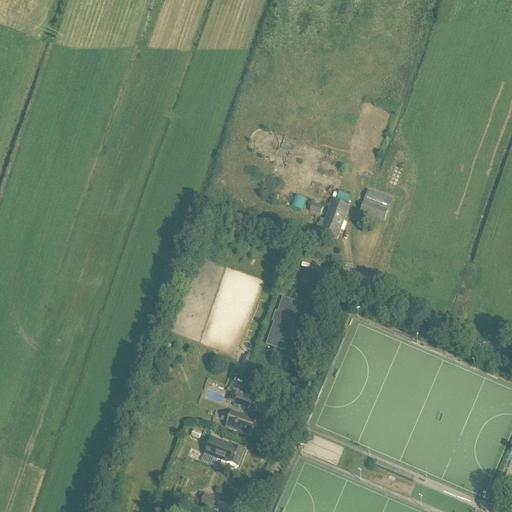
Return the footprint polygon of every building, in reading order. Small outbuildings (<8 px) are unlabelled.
[(261,194),(264,195),(262,201),(272,205),(278,186),(282,187),(283,183),(279,182),(267,178),(261,194)] [(368,191),(366,196),(360,213),(384,222),(391,205),(393,200),(368,191)] [(318,225),(317,225),(314,234),(336,243),(350,209),(332,202),(324,221),(321,220),(318,225)] [(309,213),(314,215),(314,214),(320,216),(323,208),(313,204),(309,213)] [(272,323),(274,323),(266,345),(285,352),(293,329),(306,334),(311,321),(297,316),(300,305),(282,299),(277,313),(276,312),(272,323)] [(245,358),(239,376),(245,379),(252,360),(245,358)] [(252,401),(238,396),(234,405),(248,410),(252,401)] [(250,437),(256,421),(231,412),(226,428),(250,437)] [(233,447),(211,438),(204,455),(238,468),(244,451),(233,447)] [(200,507),(212,511),(218,500),(205,495),(200,507)]
